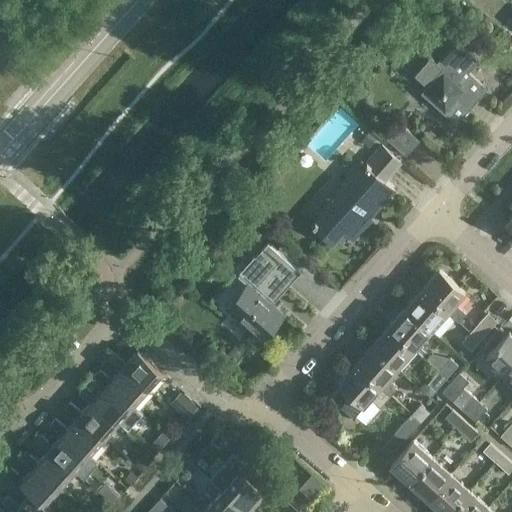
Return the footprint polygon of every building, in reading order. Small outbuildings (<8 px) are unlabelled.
[(479,53),(486,45),(471,31),(464,39),(479,53)] [(488,89),(469,73),(479,61),(457,41),(436,64),(430,58),(415,75),(428,86),(421,93),(456,124),(488,89)] [(511,68),(511,67),(511,56),(509,54),(503,61),(511,68)] [(406,155),(419,139),(399,122),(386,137),(406,155)] [(363,141),(369,147),(378,137),(371,131),(363,141)] [(384,181),(401,163),(382,146),(365,164),(362,161),(337,189),(340,193),(312,224),(333,243),(344,231),(353,240),(371,220),(369,219),(394,190),(384,181)] [(284,316),(269,302),(299,270),(268,242),(238,276),(246,284),(226,307),(262,340),(284,316)] [(439,270),(421,289),(447,312),(448,311),(458,320),(466,311),(456,302),(464,293),(439,270)] [(447,312),(421,289),(405,308),(430,331),(447,312)] [(430,331),(405,308),(388,327),(414,349),(430,331)] [(479,340),(497,320),(487,311),(469,332),(479,340)] [(414,349),(388,327),(371,345),(397,368),(414,349)] [(479,340),(469,332),(461,341),(471,350),(479,340)] [(485,359),(504,375),(511,365),(511,335),(509,332),(485,359)] [(397,368),(371,345),(355,364),(381,387),(390,394),(397,387),(395,385),(394,381),(389,377),(397,368)] [(163,371),(138,348),(126,362),(114,351),(108,358),(120,368),(122,365),(148,388),(163,371)] [(446,378),(446,377),(458,364),(450,356),(438,371),(446,378)] [(380,406),(390,394),(381,387),(355,364),(338,383),(342,387),(331,398),(353,418),(371,398),(380,406)] [(122,365),(120,368),(111,378),(99,368),(93,374),(105,385),(108,382),(133,405),(148,388),(122,365)] [(446,378),(438,371),(427,383),(435,390),(446,378)] [(442,390),(452,399),(469,380),(459,371),(442,390)] [(108,382),(105,385),(96,395),(84,384),(78,391),(90,401),(93,398),(118,421),(133,405),(108,382)] [(188,418),(198,405),(180,391),(169,403),(188,418)] [(468,414),(480,401),(472,393),(460,407),(468,414)] [(93,398),(90,401),(81,411),(69,400),(63,407),(75,418),(78,415),(104,438),(118,421),(93,398)] [(468,414),(475,421),(487,407),(480,401),(468,414)] [(389,457),(427,414),(417,406),(380,448),(389,457)] [(458,428),(465,419),(452,408),(444,416),(458,428)] [(78,415),(75,418),(67,428),(55,417),(49,423),(61,434),(63,431),(89,454),(104,438),(78,415)] [(470,439),(478,430),(465,419),(458,428),(470,439)] [(508,442),(511,437),(511,421),(500,435),(508,442)] [(63,431),(61,434),(52,444),(40,433),(34,440),(46,451),(48,448),(74,471),(89,454),(63,431)] [(221,431),(209,445),(216,452),(228,438),(221,431)] [(170,439),(162,432),(155,440),(163,447),(170,439)] [(486,439),(481,434),(474,441),(477,443),(471,449),(474,451),(486,439)] [(413,439),(390,465),(410,482),(433,456),(413,439)] [(503,453),(489,441),(482,449),(495,461),(503,453)] [(48,448),(46,451),(37,461),(25,450),(19,456),(31,467),(34,464),(59,487),(74,471),(48,448)] [(150,460),(141,453),(134,462),(143,469),(150,460)] [(210,479),(216,485),(222,490),(247,511),(263,494),(244,477),(251,470),(233,453),(210,479)] [(511,460),(503,453),(495,461),(508,472),(511,467),(511,460)] [(433,456),(410,482),(428,498),(451,473),(433,456)] [(203,469),(208,463),(201,457),(195,462),(203,469)] [(34,464),(31,467),(22,477),(10,466),(4,473),(17,484),(19,481),(31,491),(45,503),(59,487),(34,464)] [(131,470),(124,478),(131,484),(138,476),(131,470)] [(451,473),(428,498),(443,511),(449,511),(470,489),(451,473)] [(299,507),(322,485),(310,474),(305,479),(302,475),(293,484),(298,488),(289,497),(299,507)] [(110,484),(102,493),(113,503),(121,494),(110,484)] [(200,503),(206,508),(211,511),(246,511),(247,511),(222,490),(216,485),(200,503)] [(470,489),(449,511),(483,511),(489,506),(470,489)] [(54,511),(45,503),(31,491),(19,505),(7,494),(1,501),(13,511),(16,508),(20,511),(54,511)] [(170,511),(173,509),(160,498),(146,511),(160,511),(170,511)]
